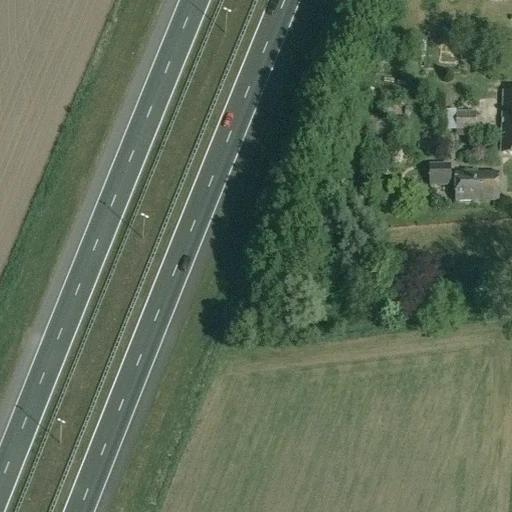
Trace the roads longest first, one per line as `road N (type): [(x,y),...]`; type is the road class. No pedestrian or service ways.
road 1 (motorway): [(81,511),(287,0)]
road 2 (motorway): [(193,0),(0,478)]
